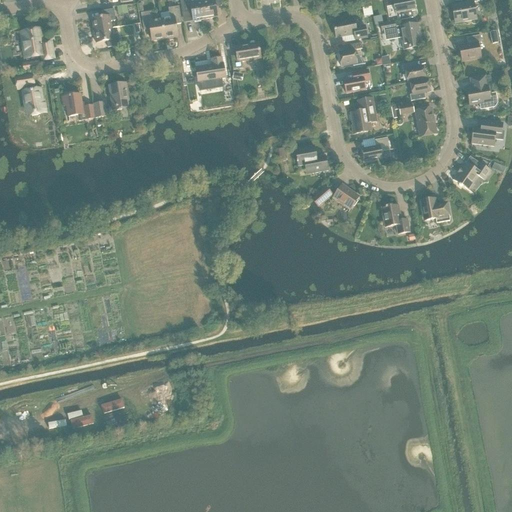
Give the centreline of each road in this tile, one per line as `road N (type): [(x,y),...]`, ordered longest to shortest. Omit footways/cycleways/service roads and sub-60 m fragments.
road 1 (residential): [(240,24),(308,24),(343,160),(374,190),(407,193),(428,184),(453,142),(433,0)]
road 2 (residential): [(240,24),(177,57),(95,68),(74,53),(66,2)]
